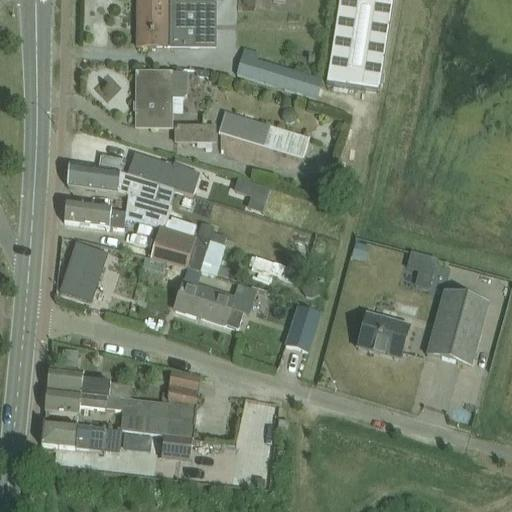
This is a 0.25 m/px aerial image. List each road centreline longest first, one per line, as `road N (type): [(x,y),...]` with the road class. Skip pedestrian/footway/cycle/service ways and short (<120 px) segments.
road 1 (unclassified): [(511,456),(154,345),(23,319)]
road 2 (tertiary): [(23,319),(34,0)]
road 3 (tertiary): [(3,511),(23,319)]
